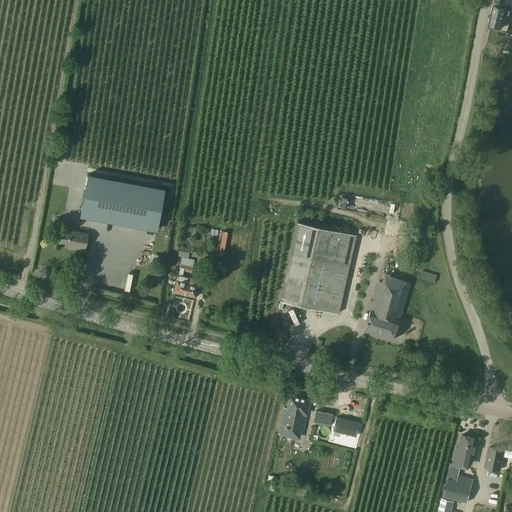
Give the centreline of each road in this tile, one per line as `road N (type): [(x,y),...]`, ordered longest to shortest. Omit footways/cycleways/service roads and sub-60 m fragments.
road 1 (unclassified): [(489,411),(173,338),(0,286)]
road 2 (unclassified): [(489,411),(486,359),(448,248),(445,215),(487,0)]
